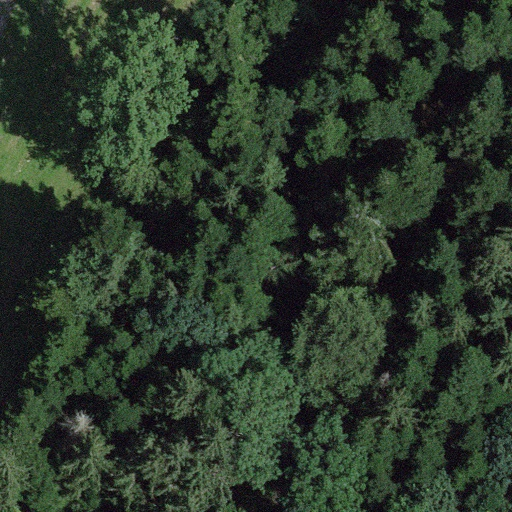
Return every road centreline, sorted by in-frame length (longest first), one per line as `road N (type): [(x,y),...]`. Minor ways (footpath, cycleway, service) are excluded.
road 1 (track): [(285,511),(300,390),(298,169),(306,76),(327,0)]
road 2 (track): [(511,238),(367,329)]
